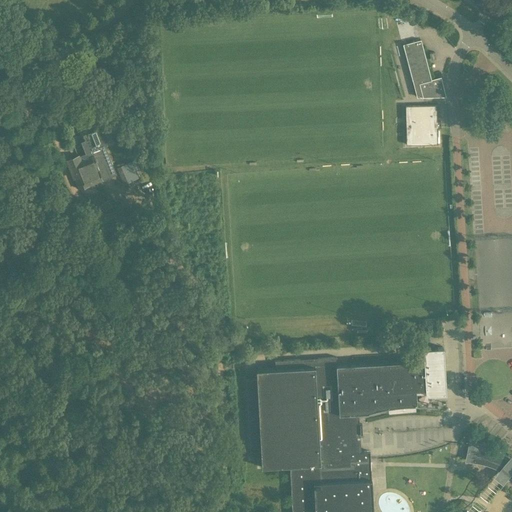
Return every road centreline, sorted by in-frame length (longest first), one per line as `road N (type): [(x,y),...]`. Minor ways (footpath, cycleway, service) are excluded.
road 1 (track): [(129,0),(63,55),(57,148),(84,205),(207,293),(227,434),(209,511)]
road 2 (unknown): [(511,355),(454,362),(454,428),(371,436)]
road 3 (track): [(0,396),(88,511)]
